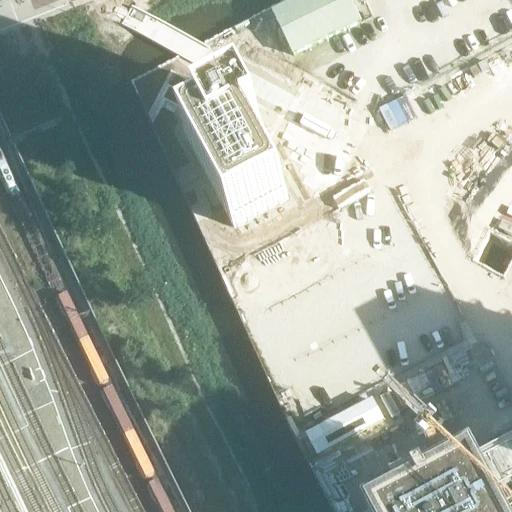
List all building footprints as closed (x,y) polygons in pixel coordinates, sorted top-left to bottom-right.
[(295,61),(362,28),(348,0),(306,0),(273,16),(295,61)] [(206,129),(186,139),(234,229),(288,200),(236,102),(202,121),(206,129)] [(248,331),(270,322),(262,301),(239,311),(248,331)] [(318,462),(385,426),(373,403),(306,440),(318,462)] [(511,511),(511,452),(400,511),(511,511)]
